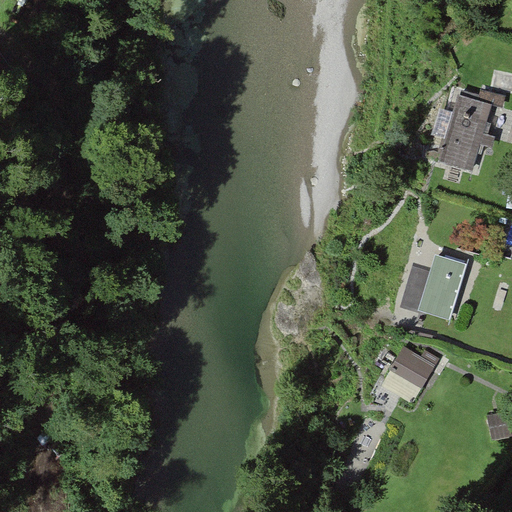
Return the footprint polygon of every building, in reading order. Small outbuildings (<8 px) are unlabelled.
[(0,97),(20,84),(0,55),(0,97)] [(492,107),(458,98),(440,166),(473,175),(492,107)] [(466,267),(437,258),(420,313),(450,322),(466,267)] [(436,367),(405,349),(382,388),(413,407),(436,367)] [(493,443),(511,439),(511,435),(508,414),(488,418),(493,443)]
